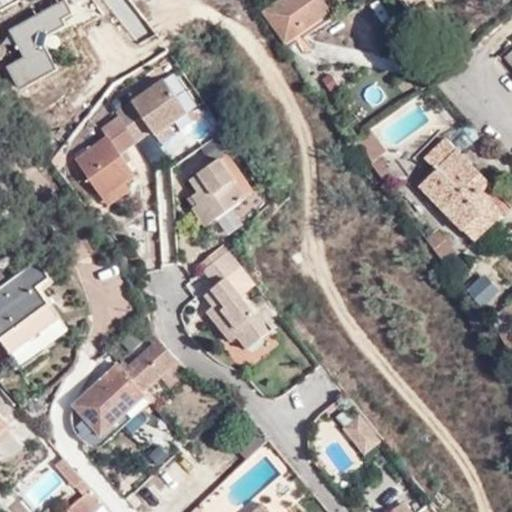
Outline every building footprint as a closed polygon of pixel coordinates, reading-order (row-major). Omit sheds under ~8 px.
[(27,57),(11,69),(36,103),(68,79),(41,43),(75,17),(62,0),(57,0),(10,36),(27,57)] [(311,6),(319,0),(281,0),(269,10),(290,42),(318,20),(320,18),(312,7),(311,6)] [(332,9),(324,0),(319,0),(311,6),(312,7),(320,18),(332,9)] [(400,0),(397,4),(410,16),(418,9),(415,6),(420,0),(400,0)] [(293,46),(290,42),(269,10),(262,13),(289,50),(293,46)] [(401,22),(385,33),(399,55),(415,44),(401,22)] [(337,78),(330,69),(321,76),(328,85),(337,78)] [(105,107),(107,111),(126,136),(143,123),(147,129),(161,119),(180,106),(154,72),(105,107)] [(126,136),(107,111),(92,122),(97,131),(67,153),(96,192),(115,178),(127,170),(111,147),(126,136)] [(165,128),(161,119),(147,129),(152,137),(165,128)] [(367,128),(352,137),(368,159),(375,154),(381,150),(367,128)] [(488,201),(477,190),(471,183),(479,175),(443,138),(421,158),(433,171),(426,179),(440,193),(434,201),(462,229),(488,201)] [(138,145),(124,153),(133,170),(147,162),(138,145)] [(222,148),(215,152),(243,193),(249,188),(222,148)] [(243,193),(215,152),(186,174),(194,187),(188,191),(195,201),(190,205),(203,222),(243,193)] [(392,179),(375,154),(368,159),(385,182),(392,179)] [(486,182),(479,175),(471,183),(477,190),(486,182)] [(119,185),(115,178),(96,192),(101,199),(119,185)] [(440,193),(426,179),(420,185),(434,201),(440,193)] [(497,211),(488,201),(462,229),(472,238),(497,211)] [(442,267),(456,258),(440,232),(425,240),(442,267)] [(201,263),(225,244),(220,238),(195,258),(200,264),(201,263)] [(215,307),(208,312),(225,334),(232,329),(241,341),(262,324),(236,290),(222,271),(237,257),(225,244),(201,263),(213,277),(200,288),(210,301),(215,307)] [(75,266),(99,323),(133,309),(110,252),(75,266)] [(222,271),(236,290),(253,278),(237,257),(222,271)] [(53,279),(41,261),(0,287),(0,340),(8,352),(59,319),(38,288),(53,279)] [(483,275),(466,291),(482,308),(499,293),(483,275)] [(203,306),(208,312),(215,307),(210,301),(203,306)] [(511,324),(510,322),(494,333),(504,349),(511,343),(511,324)] [(155,377),(175,361),(157,340),(123,368),(140,390),(155,377)] [(175,361),(155,377),(167,389),(186,373),(175,361)] [(123,368),(118,363),(76,401),(71,422),(72,425),(74,428),(75,431),(77,433),(80,435),(82,436),(85,438),(88,439),(103,433),(144,394),(140,390),(123,368)] [(33,397),(20,406),(30,419),(43,408),(37,401),(33,397)] [(0,433),(9,426),(0,415),(0,433)] [(361,416),(342,430),(363,459),(382,446),(361,416)] [(230,448),(244,461),(265,440),(252,427),(230,448)] [(511,465),(511,453),(504,440),(488,448),(502,471),(511,465)] [(50,476),(28,489),(37,504),(59,491),(50,476)] [(93,511),(104,504),(91,488),(81,497),(86,504),(93,511)] [(76,511),(86,504),(81,497),(62,511),(76,511)] [(432,511),(436,509),(428,499),(411,511),(432,511)]
